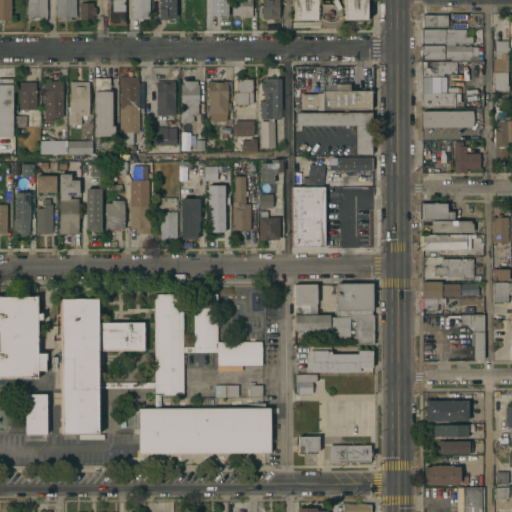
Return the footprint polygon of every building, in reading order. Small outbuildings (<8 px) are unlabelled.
[(0,0),(11,0),(11,19),(0,19),(0,0)] [(27,0),(46,0),(47,19),(42,19),(42,16),(32,16),(32,19),(28,19),(27,0)] [(56,0),(76,0),(76,16),(70,16),(70,19),(61,19),(61,16),(56,16),(56,0)] [(124,0),(125,20),(125,24),(108,24),(108,20),(107,20),(107,16),(109,16),(109,6),(107,6),(107,3),(109,3),(109,0),(124,0)] [(132,18),(132,11),(131,11),(131,6),(132,6),(132,0),(149,0),(150,18),(142,18),(142,19),(140,19),(140,18),(132,18)] [(177,0),(177,18),(157,18),(157,12),(158,12),(158,2),(157,2),(157,0),(177,0)] [(216,20),(210,20),(210,18),(209,18),(209,0),(229,0),(229,1),(230,1),(230,3),(229,3),(229,13),(228,13),(228,16),(222,16),(222,17),(222,19),(221,20),(220,20),(218,20),(217,20),(216,19),(216,20)] [(231,0),(251,0),(251,16),(239,16),(239,14),(231,14),(231,0)] [(262,0),(279,0),(279,17),(262,18),(262,0)] [(325,20),(322,18),(319,15),(316,15),(316,19),(294,19),(294,0),(366,0),(366,19),(344,19),(344,16),(341,16),(337,19),(334,21),(330,21),(325,20)] [(79,2),(93,2),(93,6),(95,6),(96,14),(93,14),(93,19),(80,19),(79,2)] [(447,14),(447,26),(423,26),(423,14),(447,14)] [(421,29),(444,29),(445,32),(454,32),(454,29),(465,29),(465,35),(472,35),(472,42),(455,42),(455,43),(445,44),(445,43),(421,43),(421,29)] [(493,72),(492,72),(492,57),(495,57),(495,40),(508,40),(508,91),(493,91),(493,72)] [(421,46),(443,45),(444,58),(421,58),(421,46)] [(464,45),(464,46),(468,46),(468,45),(471,45),(471,46),(477,46),(477,54),(471,54),(471,56),(469,56),(469,59),(451,59),(451,56),(445,56),(445,45),(464,45)] [(443,73),(443,76),(437,76),(437,92),(455,92),(455,93),(459,93),(459,104),(422,105),(421,61),(467,61),(467,69),(455,69),(455,73),(443,73)] [(143,126),(139,126),(139,131),(134,131),(134,142),(132,142),(132,143),(120,143),(120,106),(120,76),(122,76),(122,75),(131,75),(131,76),(138,76),(138,81),(143,81),(143,126)] [(234,103),(234,91),(236,91),(236,78),(242,78),(242,76),(247,76),(247,78),(252,78),(252,84),(254,84),(254,87),(253,87),(253,102),(252,102),(251,103),(234,103)] [(0,77),(12,78),(12,135),(0,135),(0,77)] [(94,77),(109,77),(109,90),(112,90),(112,125),(114,125),(114,135),(94,135),(94,77)] [(274,146),(260,146),(260,120),(268,120),(268,118),(260,118),(260,100),(264,100),(264,91),(262,91),(262,81),(264,81),(264,77),(281,77),(281,118),(273,118),(273,120),(274,120),(274,146)] [(18,80),(36,80),(36,109),(18,110),(18,80)] [(44,80),(62,80),(62,116),(55,116),(55,120),(41,120),(41,109),(44,109),(44,80)] [(88,80),(88,114),(81,114),(81,124),(68,124),(68,105),(69,105),(69,100),(70,100),(70,81),(88,80)] [(156,122),(155,121),(154,120),(153,118),(153,110),(156,110),(157,80),(175,81),(174,122),(158,122),(156,122)] [(204,80),(204,91),(199,91),(199,103),(198,103),(198,114),(193,114),(193,122),(181,122),(181,84),(183,84),(183,80),(204,80)] [(208,80),(230,80),(230,92),(228,92),(228,114),(226,114),(226,120),(210,120),(210,113),(208,112),(208,80)] [(370,90),(370,108),(301,108),(301,93),(317,93),(317,92),(322,92),(322,90),(323,90),(323,83),(350,83),(350,90),(370,90)] [(510,141),(507,141),(507,158),(492,158),(492,141),(493,141),(493,136),(494,136),(494,132),(493,132),(493,128),(494,128),(494,100),(493,100),(493,93),(509,93),(509,120),(510,120),(510,141)] [(472,110),(473,117),(472,126),(423,126),(421,118),(423,110),(472,110)] [(370,111),(370,153),(356,153),(356,124),(296,125),(296,111),(370,111)] [(15,114),(26,115),(26,126),(15,126),(15,114)] [(253,119),(254,135),(233,135),(233,125),(235,125),(235,119),(253,119)] [(149,144),(149,126),(163,126),(163,127),(176,127),(176,143),(149,144)] [(40,139),(49,140),(49,137),(54,138),(54,140),(66,140),(66,153),(41,153),(40,139)] [(242,139),(249,139),(249,137),(256,137),(256,150),(242,150),(242,139)] [(67,140),(91,139),(92,153),(67,153),(67,140)] [(196,139),(204,139),(204,149),(196,149),(196,139)] [(453,141),(463,141),(463,145),(466,145),(466,152),(480,152),(480,167),(466,167),(466,171),(454,171),(453,141)] [(135,152),(124,151),(124,144),(135,144),(135,152)] [(372,157),(372,169),(329,169),(329,157),(372,157)] [(282,171),(274,171),(274,173),(273,173),(273,183),(259,182),(260,167),(261,162),(271,162),(271,158),(282,159),(282,171)] [(257,171),(255,171),(255,172),(246,172),(246,159),(257,159),(257,171)] [(118,161),(127,161),(127,174),(118,174),(118,161)] [(33,164),(12,164),(12,176),(32,176),(33,164)] [(102,176),(90,176),(90,164),(102,164),(102,176)] [(303,176),(308,176),(309,164),(324,165),(323,184),(316,183),(315,184),(308,183),(303,182),(303,176)] [(215,167),(202,166),(202,180),(215,180),(215,167)] [(130,178),(132,178),(132,176),(133,176),(133,174),(135,174),(135,169),(147,169),(147,178),(148,178),(148,201),(150,201),(150,233),(136,233),(136,227),(130,227),(130,178)] [(59,173),(71,173),(71,179),(79,179),(79,194),(70,194),(70,197),(78,197),(78,233),(59,233),(59,173)] [(36,174),(56,174),(56,191),(46,191),(46,193),(43,193),(43,191),(36,191),(36,174)] [(232,207),(237,207),(237,203),(238,203),(238,201),(234,201),(234,175),(245,175),(245,190),(248,190),(248,195),(245,195),(245,203),(250,203),(250,230),(240,230),(240,229),(232,229),(232,207)] [(322,247),(323,187),(291,187),(290,246),(322,247)] [(100,231),(89,231),(89,229),(85,229),(85,188),(100,188),(100,231)] [(29,234),(20,234),(20,233),(18,233),(18,229),(13,229),(13,219),(14,219),(14,192),(29,192),(29,234)] [(259,193),(272,193),(272,207),(259,207),(259,193)] [(180,197),(199,197),(199,219),(199,231),(197,231),(197,238),(181,238),(180,197)] [(36,208),(43,208),(43,205),(42,205),(42,198),(50,198),(50,203),(52,203),(52,232),(36,232),(36,221),(36,208)] [(124,227),(105,227),(105,202),(112,202),(112,199),(124,199),(124,227)] [(428,203),(447,203),(447,210),(454,210),(454,217),(422,218),(422,202),(428,202),(428,203)] [(206,208),(211,208),(211,205),(222,205),(222,208),(224,208),(224,210),(230,210),(230,222),(224,222),(224,228),(220,228),(220,232),(211,232),(210,229),(207,229),(206,208)] [(160,211),(177,210),(177,238),(160,239),(160,211)] [(492,216),(496,216),(496,214),(501,213),(501,216),(508,216),(508,241),(510,241),(510,268),(508,268),(508,279),(493,279),(493,268),(492,268),(492,241),(492,216)] [(259,216),(279,216),(279,239),(259,239),(259,216)] [(471,219),(471,222),(473,222),(473,231),(431,232),(431,220),(471,219)] [(470,235),(470,255),(465,255),(465,249),(422,249),(422,248),(419,248),(419,235),(422,235),(470,235)] [(473,258),(473,278),(462,278),(462,276),(447,276),(447,275),(441,275),(441,276),(439,276),(439,274),(433,274),(433,266),(441,266),(441,258),(473,258)] [(511,293),(508,293),(508,297),(509,297),(509,300),(508,300),(508,301),(493,301),(492,282),(511,281),(511,293)] [(294,301),(292,301),(292,298),(294,298),(294,284),(316,284),(317,314),(328,313),(328,307),(336,307),(336,299),(334,299),(334,283),(335,283),(335,282),(372,282),(372,310),(371,310),(371,313),(373,313),(373,315),(294,315),(294,301)] [(421,298),(421,282),(441,282),(441,283),(460,283),(459,295),(441,295),(441,298),(421,298)] [(477,282),(478,293),(472,293),(472,294),(470,294),(470,293),(468,293),(468,294),(466,294),(466,293),(461,293),(461,283),(477,282)] [(193,293),(217,292),(217,341),(261,341),(261,364),(242,365),(242,369),(217,369),(217,351),(193,351),(193,345),(193,293)] [(154,293),(183,293),(183,345),(183,351),(183,394),(160,394),(155,394),(155,387),(155,381),(154,293)] [(0,295),(35,295),(35,312),(41,312),(41,319),(36,319),(36,352),(46,352),(46,358),(45,358),(45,369),(37,369),(37,376),(0,376),(0,295)] [(98,432),(61,432),(60,298),(97,298),(97,381),(97,387),(98,432)] [(445,304),(458,304),(458,312),(448,312),(447,313),(437,313),(437,309),(434,309),(434,313),(422,313),(422,310),(419,310),(419,298),(421,298),(441,298),(445,298),(445,304)] [(483,314),(483,358),(473,358),(471,358),(471,345),(471,332),(463,325),(465,323),(461,323),(461,313),(483,314)] [(373,315),(373,343),(328,343),(328,330),(294,330),(294,315),(373,315)] [(99,321),(143,321),(144,348),(99,349),(99,321)] [(308,349),(311,349),(311,346),(331,346),(331,353),(358,353),(358,349),(369,349),(369,350),(372,350),(372,370),(359,370),(359,371),(308,371),(308,349)] [(316,374),(316,380),(312,380),(312,393),(298,393),(298,381),(296,381),(296,374),(316,374)] [(249,381),(254,381),(254,384),(262,384),(262,395),(249,395),(249,381)] [(215,396),(215,384),(237,384),(237,396),(224,396),(215,396)] [(25,393),(46,393),(46,433),(25,433),(25,393)] [(468,399),(468,420),(425,420),(425,399),(468,399)] [(269,406),(270,452),(138,453),(138,412),(133,412),(133,407),(155,407),(160,407),(269,406)] [(121,417),(133,417),(133,427),(121,427),(121,417)] [(467,424),(467,436),(444,436),(444,435),(430,435),(430,431),(428,431),(428,424),(467,424)] [(298,450),(298,436),(318,435),(318,450),(310,450),(310,452),(306,453),(306,450),(298,450)] [(472,440),(472,452),(437,452),(437,446),(438,446),(438,440),(472,440)] [(370,444),(370,450),(371,450),(371,455),(370,455),(370,461),(330,461),(330,444),(370,444)] [(428,484),(428,482),(425,482),(425,466),(430,466),(430,464),(453,464),(453,465),(460,465),(460,481),(456,481),(456,484),(428,484)] [(494,484),(494,471),(507,471),(507,484),(494,484)] [(456,511),(456,486),(484,486),(484,511),(456,511)] [(511,497),(511,511),(507,511),(507,498),(505,498),(505,499),(502,499),(502,498),(493,498),(493,487),(508,487),(508,497),(511,497)] [(343,511),(343,502),(371,503),(371,511),(343,511)]
